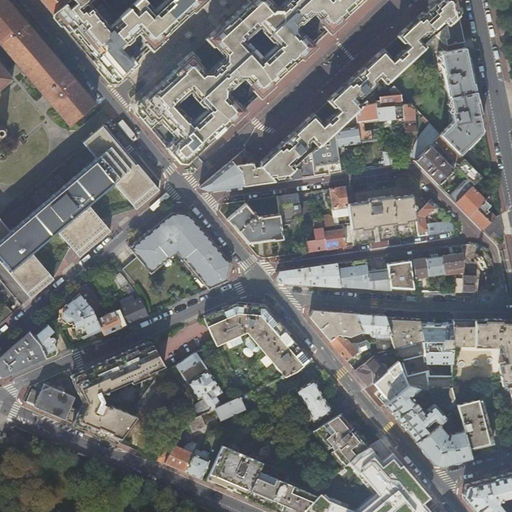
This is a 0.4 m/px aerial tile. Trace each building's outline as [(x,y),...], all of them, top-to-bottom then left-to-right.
[(0,0),(0,46),(68,127),(95,104),(48,49),(49,48),(26,21),(25,22),(6,0),(0,0)] [(40,0),(53,15),(65,5),(71,0),(40,0)] [(169,0),(154,15),(149,10),(152,7),(146,1),(144,0),(139,0),(134,5),(138,9),(138,13),(138,14),(136,16),(129,9),(120,17),(109,28),(113,32),(110,34),(105,28),(106,27),(93,11),(88,16),(82,9),(86,6),(84,4),(88,0),(73,0),(77,4),(71,9),(69,7),(68,8),(65,5),(53,15),(109,82),(116,82),(136,64),(122,49),(138,34),(152,49),(178,25),(205,0),(169,0)] [(226,59),(222,62),(219,62),(213,68),(213,70),(210,73),(206,73),(201,68),(202,66),(191,54),(165,78),(136,105),(135,113),(149,129),(161,119),(166,126),(164,127),(170,134),(172,133),(177,138),(165,148),(177,162),(189,162),(213,139),(243,111),(232,99),(231,100),(225,94),(225,91),(229,88),(232,88),(238,83),(238,79),(241,77),(245,77),(250,83),(249,84),(260,96),(288,70),(313,47),(302,35),(301,36),(296,30),(295,27),(298,24),(302,24),(308,18),(308,15),(311,12),(315,13),(320,18),(318,19),(329,32),(356,7),(363,0),(286,0),(283,3),(283,6),(279,9),(276,9),(271,3),(272,2),(270,0),(249,0),(236,12),(207,39),(219,51),(220,50),(226,56),(226,59)] [(428,33),(439,22),(441,24),(443,22),(446,26),(458,16),(454,0),(437,0),(421,15),(398,36),(407,46),(391,61),(382,51),(355,76),(328,101),(338,111),(322,126),(312,116),(286,139),(259,165),(261,167),(271,178),(288,175),(288,174),(294,168),(292,165),(293,164),(292,162),(294,160),(292,158),(293,157),(306,146),(306,144),(305,142),(310,138),(317,146),(325,140),(335,130),(358,108),(361,106),(353,98),(357,95),(358,96),(360,96),(371,85),(371,82),(373,81),(372,80),(378,75),(385,83),(424,47),(416,40),(426,31),(427,33),(428,33)] [(101,4),(96,9),(106,20),(111,16),(101,4)] [(446,26),(449,39),(446,40),(447,46),(463,42),(458,16),(446,26)] [(311,21),(305,27),(309,32),(313,33),(316,30),(316,27),(311,21)] [(437,30),(427,39),(430,42),(440,33),(437,30)] [(400,49),(395,44),(389,49),(395,55),(400,49)] [(453,121),(440,135),(440,136),(459,154),(481,132),(482,131),(477,107),(469,70),(465,48),(443,53),(443,51),(438,52),(453,121)] [(0,64),(0,89),(12,79),(0,64)] [(379,84),(369,93),(372,96),(382,87),(379,84)] [(381,102),(376,102),(379,121),(394,120),(396,140),(405,139),(405,137),(402,105),(402,104),(401,92),(394,85),(388,91),(393,96),(380,96),(381,102)] [(241,86),(235,91),(240,97),(243,97),(246,94),(246,91),(241,86)] [(367,100),(361,106),(358,108),(360,124),(366,123),(366,124),(370,124),(370,122),(379,121),(376,102),(375,99),(373,99),(373,102),(367,103),(367,100)] [(402,105),(405,137),(415,136),(415,133),(417,133),(417,128),(415,129),(413,105),(411,103),(402,104),(402,105)] [(331,114),(326,108),(319,114),(325,120),(331,114)] [(412,156),(416,160),(440,136),(440,135),(430,123),(431,122),(423,115),(420,118),(429,127),(420,136),(414,146),(412,156)] [(82,143),(95,159),(10,231),(0,219),(0,263),(8,272),(30,299),(53,279),(31,253),(57,231),(79,258),(110,231),(87,205),(113,183),(135,210),(159,191),(136,164),(117,141),(103,125),(82,143)] [(357,127),(335,130),(337,147),(359,144),(357,127)] [(288,175),(291,179),(315,176),(313,166),(328,164),(329,174),(341,173),(337,147),(335,130),(325,140),(325,144),(317,146),(307,156),(298,165),(294,168),(288,174),(288,175)] [(464,159),(459,154),(440,136),(416,160),(414,162),(438,185),(456,167),(464,159)] [(244,149),(231,160),(241,172),(243,186),(275,182),(271,178),(261,167),(254,168),(253,163),(242,165),(241,161),(249,154),(244,149)] [(304,153),(295,162),(298,165),(307,156),(304,153)] [(465,181),(449,197),(456,203),(472,187),(482,177),(464,159),(456,167),(472,183),(469,185),(465,181)] [(224,167),(199,188),(200,190),(207,192),(243,186),(241,172),(231,160),(227,164),(233,171),(228,172),(224,167)] [(347,205),(348,208),(353,247),(375,243),(372,226),(378,225),(380,243),(417,237),(413,215),(425,204),(407,186),(354,193),(356,203),(347,205)] [(345,187),(329,189),(332,211),(348,208),(347,205),(345,187)] [(469,217),(486,201),(472,187),(456,203),(469,217)] [(279,214),(280,222),(287,221),(289,224),(293,224),(295,220),(301,219),(297,194),(277,197),(279,214)] [(482,230),(494,218),(491,214),(487,210),(490,206),(489,197),(486,201),(469,217),(482,230)] [(425,204),(413,215),(417,237),(453,232),(456,225),(454,223),(437,225),(437,224),(426,226),(425,216),(437,205),(430,199),(425,204)] [(245,204),(226,220),(247,245),(283,239),(280,222),(279,214),(257,218),(245,204)] [(166,215),(151,228),(166,245),(195,221),(188,213),(171,212),(166,215)] [(332,216),(321,217),(322,228),(334,227),(332,216)] [(494,218),(482,230),(491,239),(501,236),(497,216),(496,217),(494,218)] [(195,221),(166,245),(174,254),(176,251),(187,264),(213,242),(195,221)] [(151,228),(128,248),(150,274),(174,254),(166,245),(151,228)] [(315,240),(307,241),(309,253),(325,251),(323,233),(322,229),(314,230),(315,240)] [(343,230),(323,233),(325,251),(346,248),(343,230)] [(213,242),(187,264),(208,289),(228,280),(232,264),(227,259),(213,242)] [(461,246),(462,253),(463,265),(463,267),(463,279),(462,293),(474,293),(477,273),(491,260),(481,250),(476,255),(475,254),(469,252),(468,245),(461,246)] [(462,253),(441,256),(444,271),(463,267),(463,265),(462,253)] [(431,258),(425,259),(428,277),(444,275),(444,271),(441,256),(437,257),(436,254),(430,255),(431,258)] [(413,261),(408,261),(411,279),(428,277),(425,259),(413,260),(413,261)] [(365,260),(351,262),(354,276),(352,277),(351,288),(370,289),(368,274),(365,260)] [(387,269),(390,288),(412,289),(411,279),(408,261),(386,264),(387,268),(387,269)] [(351,262),(336,264),(339,287),(351,288),(352,277),(354,276),(351,262)] [(336,264),(279,272),(279,277),(279,283),(339,287),(336,264)] [(385,272),(368,274),(370,289),(391,291),(390,288),(387,269),(384,270),(385,272)] [(84,285),(77,291),(79,293),(93,310),(95,314),(98,313),(97,311),(102,307),(100,305),(101,304),(84,285)] [(97,319),(95,314),(93,310),(79,293),(78,294),(79,295),(80,297),(77,300),(75,302),(73,300),(67,305),(68,307),(62,312),(63,314),(49,326),(48,325),(33,337),(40,344),(45,356),(57,350),(54,344),(54,343),(55,343),(55,342),(55,341),(55,340),(55,339),(54,339),(53,338),(53,335),(61,329),(61,328),(67,322),(69,325),(70,325),(72,324),(73,327),(71,328),(76,340),(100,329),(101,329),(102,331),(97,319)] [(146,316),(139,300),(119,309),(119,310),(126,325),(146,316)] [(204,320),(214,340),(241,398),(255,391),(274,383),(296,373),(261,308),(239,306),(237,305),(229,309),(222,312),(217,314),(205,319),(204,320)] [(266,306),(259,305),(261,308),(265,308),(269,313),(271,312),(266,306)] [(265,308),(261,308),(296,373),(309,362),(308,361),(300,351),(293,343),(276,322),(269,313),(265,308)] [(126,325),(119,310),(97,319),(102,331),(104,335),(126,325)] [(361,332),(354,315),(313,312),(308,319),(328,342),(336,336),(338,336),(347,337),(361,332)] [(389,335),(385,319),(384,316),(354,315),(361,332),(362,334),(370,334),(370,337),(376,337),(376,335),(389,335)] [(407,386),(418,389),(428,393),(427,380),(424,363),(417,321),(385,319),(389,335),(392,344),(394,351),(397,362),(407,386)] [(293,343),(296,341),(278,321),(276,322),(293,343)] [(424,363),(438,363),(436,327),(428,328),(426,321),(417,321),(424,363)] [(509,390),(511,400),(511,399),(511,322),(453,322),(453,328),(452,362),(452,378),(452,390),(502,385),(504,391),(509,390)] [(452,362),(453,328),(447,327),(441,327),(436,327),(438,363),(452,362)] [(0,356),(0,378),(46,358),(45,356),(40,344),(33,337),(29,332),(0,356)] [(351,346),(347,341),(341,340),(338,336),(336,336),(328,342),(346,362),(357,353),(360,353),(368,350),(369,345),(365,342),(357,345),(351,346)] [(25,405),(117,444),(136,418),(111,406),(110,409),(102,405),(103,401),(100,395),(132,381),(134,383),(149,376),(148,374),(164,366),(150,343),(72,378),(84,403),(80,412),(70,407),(74,399),(43,385),(40,394),(32,391),(25,405)] [(378,354),(394,351),(392,344),(374,343),(378,354)] [(308,361),(311,359),(303,349),(300,351),(308,361)] [(215,410),(222,406),(216,398),(222,393),(195,354),(175,367),(198,400),(202,398),(203,400),(211,411),(215,410)] [(353,371),(367,387),(381,375),(386,371),(372,355),(353,371)] [(383,376),(380,383),(385,389),(385,392),(389,397),(392,397),(393,398),(396,395),(407,386),(397,362),(386,371),(381,375),(383,376)] [(440,391),(452,390),(452,378),(439,379),(440,391)] [(428,393),(440,391),(439,379),(427,380),(428,393)] [(141,412),(160,385),(154,381),(135,407),(141,412)] [(306,406),(322,396),(313,381),(296,391),(306,406)] [(274,383),(255,391),(261,402),(279,392),(274,383)] [(384,405),(416,443),(437,425),(445,418),(433,405),(423,413),(409,397),(418,389),(407,386),(396,395),(393,398),(384,405)] [(331,413),(322,396),(306,406),(314,422),(331,413)] [(246,411),(240,398),(222,406),(215,410),(221,422),(246,411)] [(211,411),(203,400),(193,407),(200,416),(211,411)] [(352,408),(346,400),(333,411),(337,417),(341,415),(352,408)] [(463,431),(468,451),(493,444),(487,420),(481,400),(456,407),(457,409),(462,426),(463,431)] [(457,409),(456,407),(455,402),(446,409),(450,414),(452,412),(457,409)] [(456,427),(462,426),(457,409),(452,412),(456,427)] [(341,415),(337,417),(350,432),(353,429),(341,415)] [(204,428),(198,417),(183,424),(178,436),(177,437),(183,440),(204,428)] [(337,417),(317,430),(346,466),(356,455),(365,449),(353,435),(352,433),(350,432),(337,417)] [(448,464),(470,459),(468,451),(463,431),(450,435),(448,441),(445,439),(446,436),(437,425),(416,443),(415,444),(431,462),(442,466),(448,464)] [(365,449),(369,447),(356,433),(353,435),(365,449)] [(163,444),(155,461),(165,465),(173,446),(177,437),(178,436),(173,434),(171,438),(174,439),(172,444),(169,444),(166,442),(165,445),(163,444)] [(392,454),(375,435),(372,438),(376,443),(389,472),(399,483),(406,477),(399,468),(392,460),(395,458),(392,454)] [(181,450),(173,446),(165,465),(185,474),(193,455),(195,451),(201,454),(206,443),(200,440),(199,441),(196,447),(191,444),(181,450)] [(261,464),(222,447),(220,450),(221,450),(215,465),(214,464),(208,478),(248,495),(261,464)] [(193,455),(185,474),(201,481),(209,462),(193,455)] [(409,475),(395,458),(392,460),(399,468),(406,477),(409,475)] [(286,475),(261,464),(248,495),(246,498),(277,511),(303,511),(305,510),(318,496),(283,481),(286,475)] [(368,503),(380,495),(374,485),(365,494),(347,475),(333,489),(339,495),(344,501),(350,508),(356,503),(359,505),(364,500),(368,503)] [(406,477),(399,483),(403,488),(399,491),(411,506),(417,501),(415,498),(418,495),(423,491),(409,475),(406,477)] [(511,496),(511,484),(509,475),(466,486),(462,498),(473,511),(509,511),(506,508),(502,511),(497,505),(498,501),(504,499),(505,502),(511,500),(511,497),(511,496)] [(391,491),(380,498),(384,505),(395,499),(391,491)] [(344,501),(339,495),(332,501),(337,507),(344,501)] [(427,495),(407,511),(408,511),(430,511),(437,507),(427,495)]
